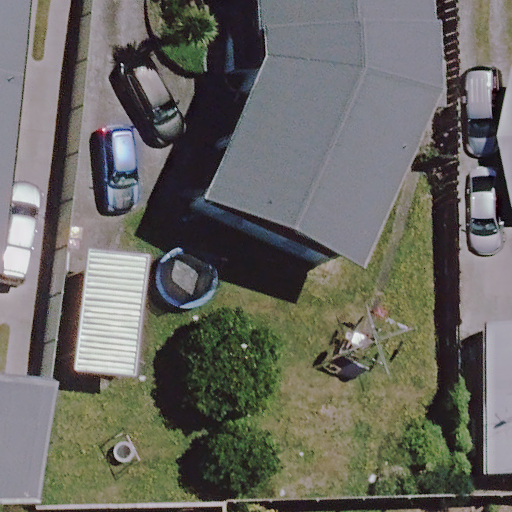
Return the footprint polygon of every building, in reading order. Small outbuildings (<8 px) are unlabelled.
[(0,0),(0,82),(9,0),(0,0)] [(399,111),(400,0),(236,0),(236,67),(169,222),(318,287),(399,111)] [(130,268),(69,262),(56,384),(117,390),(130,268)] [(511,482),(511,334),(466,335),(468,483),(511,482)] [(0,511),(23,511),(29,387),(0,386),(0,511)]
